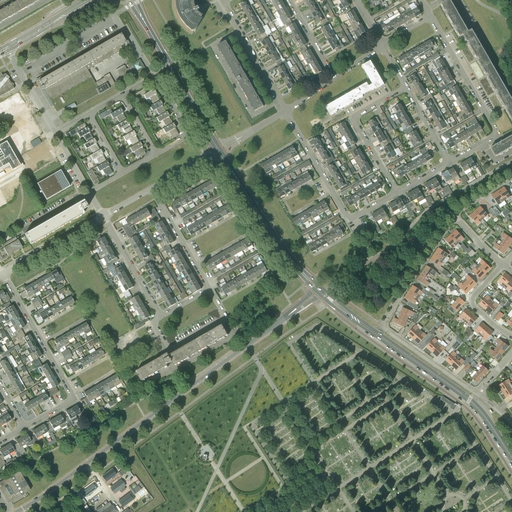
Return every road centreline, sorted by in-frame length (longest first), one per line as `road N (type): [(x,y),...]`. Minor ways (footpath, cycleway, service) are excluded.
road 1 (tertiary): [(16,511),(246,345)]
road 2 (residential): [(25,428),(73,394),(3,273)]
road 3 (residential): [(449,161),(495,130),(430,15)]
road 4 (tertiary): [(511,458),(469,399),(377,334)]
road 5 (tertiary): [(218,150),(132,0)]
road 6 (tertiary): [(316,287),(218,150)]
road 7 (residential): [(396,192),(355,119),(406,86)]
road 8 (residential): [(156,154),(187,133),(156,78),(122,94)]
road 9 (residential): [(454,215),(382,327)]
road 10 (residential): [(286,111),(226,0)]
road 11 (residential): [(348,220),(286,111)]
